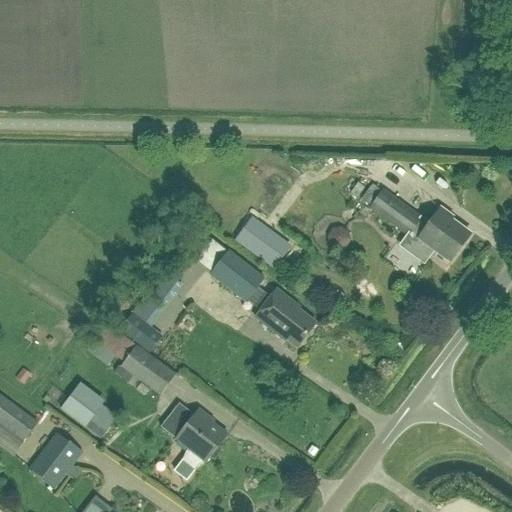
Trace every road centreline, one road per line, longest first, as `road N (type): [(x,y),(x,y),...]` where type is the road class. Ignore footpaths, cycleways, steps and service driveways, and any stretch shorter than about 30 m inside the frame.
road 1 (unclassified): [(418,395),(511,270)]
road 2 (unclassified): [(329,511),(418,395)]
